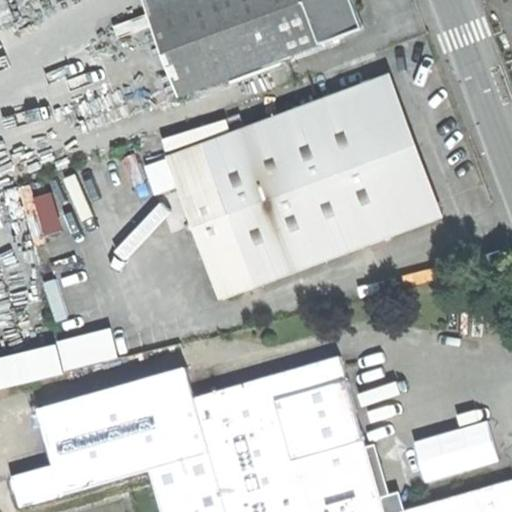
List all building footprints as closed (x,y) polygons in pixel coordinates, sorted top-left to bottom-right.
[(168,0),(151,7),(184,91),(297,46),(279,0),(168,0)] [(279,0),(297,46),(367,19),(359,0),(279,0)] [(385,69),(218,132),(272,276),(439,214),(410,136),(385,69)] [(177,157),(153,163),(160,189),(184,183),(177,157)] [(40,227),(69,224),(65,190),(37,193),(40,227)] [(0,387),(129,358),(122,328),(0,356),(0,387)] [(390,510),(345,350),(199,391),(232,511),(495,511),(487,483),(390,510)] [(166,511),(232,511),(199,391),(191,361),(45,402),(61,459),(17,471),(25,501),(153,465),(166,511)] [(511,511),(511,475),(487,483),(495,511),(511,511)]
